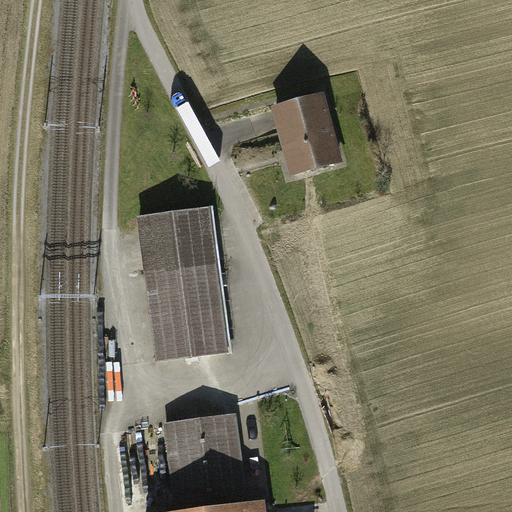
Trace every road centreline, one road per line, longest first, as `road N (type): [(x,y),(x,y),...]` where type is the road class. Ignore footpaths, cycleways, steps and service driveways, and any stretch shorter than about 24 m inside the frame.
road 1 (track): [(336,511),(322,446),(247,233),(129,0)]
road 2 (track): [(128,0),(106,247),(117,511)]
road 3 (track): [(42,0),(23,167),(26,511)]
road 4 (track): [(107,392),(294,366)]
